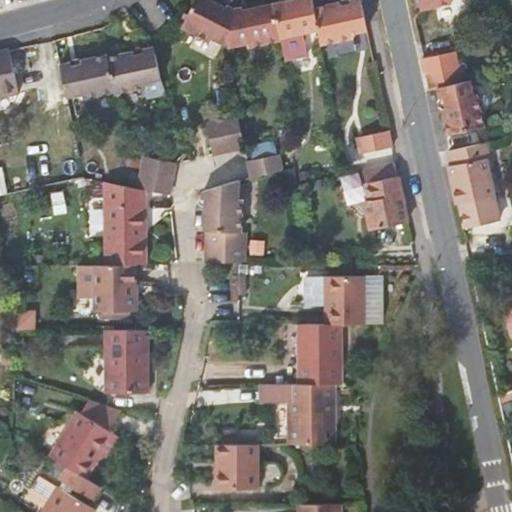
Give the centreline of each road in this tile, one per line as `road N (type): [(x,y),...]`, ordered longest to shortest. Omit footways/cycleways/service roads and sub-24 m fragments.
road 1 (residential): [(387,0),(499,511)]
road 2 (residential): [(236,163),(201,171),(194,181),(198,318),(158,511)]
